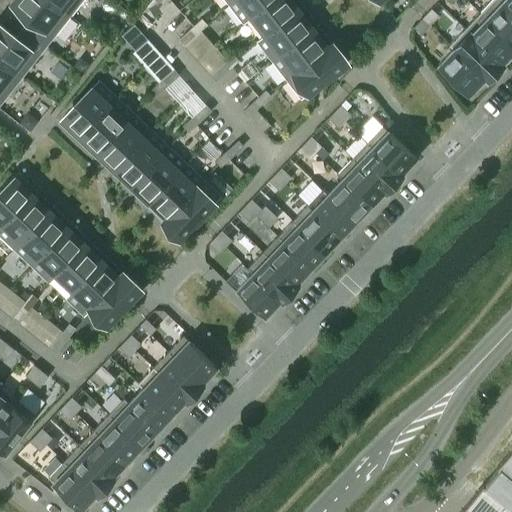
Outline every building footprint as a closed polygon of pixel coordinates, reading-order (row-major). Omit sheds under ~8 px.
[(45,45),(69,15),(50,0),(12,0),(11,2),(31,18),(23,28),(45,45)] [(50,0),(69,15),(80,0),(50,0)] [(243,22),(271,0),(231,0),(228,3),(243,22)] [(257,41),(299,9),(291,0),(271,0),(243,22),(243,23),(251,17),(265,34),(257,40),(257,41)] [(511,13),(498,0),(491,0),(479,12),(511,43),(511,13)] [(511,0),(498,0),(511,13),(511,0)] [(431,8),(422,17),(429,24),(438,15),(431,8)] [(272,60),(313,28),(299,9),(257,41),(272,60)] [(511,51),(511,43),(479,12),(465,28),(502,64),(503,62),(502,61),(511,51)] [(420,33),(429,24),(422,17),(413,27),(420,33)] [(201,19),(190,29),(194,34),(206,24),(201,19)] [(0,58),(21,75),(45,45),(23,28),(16,37),(0,24),(0,58)] [(127,40),(138,30),(134,25),(122,35),(127,40)] [(287,79),(333,44),(332,43),(327,46),(313,28),(272,60),(287,79)] [(502,64),(465,28),(450,44),(487,79),(502,64)] [(183,44),(194,34),(190,29),(179,39),(183,44)] [(347,62),(333,44),(287,79),(301,98),(347,62)] [(487,79),(450,44),(448,45),(452,49),(438,64),(471,96),(487,79)] [(233,55),(222,65),(226,70),(238,60),(233,55)] [(0,102),(21,75),(0,58),(0,102)] [(215,80),(226,70),(222,65),(211,75),(215,80)] [(173,69),(162,79),(167,84),(178,74),(173,69)] [(80,134),(116,97),(98,79),(62,117),(80,134)] [(156,94),(167,84),(162,79),(151,89),(156,94)] [(265,90),(254,100),(259,105),(270,95),(265,90)] [(98,151),(133,113),(116,97),(80,134),(98,151)] [(247,115),(259,105),(254,100),(243,110),(247,115)] [(340,104),(334,111),(344,120),(350,114),(340,104)] [(206,105),(194,115),(199,120),(210,110),(206,105)] [(344,120),(334,111),(328,117),(338,127),(344,120)] [(115,167),(151,130),(133,113),(98,151),(115,167)] [(188,130),(199,120),(194,115),(183,125),(188,130)] [(382,125),(366,142),(401,175),(402,174),(400,172),(415,156),(382,125)] [(132,184),(168,146),(151,130),(115,167),(132,184)] [(310,135),(304,142),(314,152),(321,145),(310,135)] [(238,140),(227,150),(231,155),(242,145),(238,140)] [(314,152),(304,142),(298,149),(308,158),(314,152)] [(401,175),(366,142),(352,157),(386,190),(401,175)] [(150,201),(186,163),(168,146),(132,184),(150,201)] [(220,165),(231,155),(227,150),(215,161),(220,165)] [(386,190),(352,157),(337,173),(369,204),(384,189),(386,191),(386,190)] [(163,221),(203,179),(186,163),(150,201),(166,216),(162,221),(163,221)] [(281,167),(274,173),(285,183),(291,176),(281,167)] [(285,183),(274,173),(268,180),(278,190),(285,183)] [(369,204),(337,173),(336,174),(341,179),(328,193),(322,188),(322,189),(354,220),(369,204)] [(0,227),(32,194),(14,176),(0,191),(0,227)] [(220,196),(203,179),(163,221),(180,238),(220,196)] [(354,220),(322,189),(307,204),(340,235),(354,220)] [(0,235),(14,248),(50,210),(32,194),(0,227),(0,235)] [(251,198),(245,205),(255,214),(261,208),(251,198)] [(340,235),(307,204),(292,220),(325,251),(340,235)] [(255,214),(245,205),(238,211),(249,221),(255,214)] [(31,265),(67,227),(50,210),(14,248),(31,265)] [(325,251),(292,220),(277,236),(310,267),(325,251)] [(48,281),(84,243),(67,227),(31,265),(48,281)] [(221,229),(215,236),(225,246),(231,239),(221,229)] [(219,252),(225,246),(215,236),(209,242),(219,252)] [(310,267),(277,236),(262,251),(297,284),(298,284),(295,282),(310,267)] [(66,298),(102,260),(84,243),(48,281),(49,282),(56,274),(72,290),(65,297),(66,298)] [(297,284),(262,251),(247,267),(282,300),(297,284)] [(83,314),(123,272),(123,271),(118,276),(102,260),(66,298),(83,314)] [(282,300),(247,267),(252,272),(237,288),(264,314),(279,299),(282,301),(282,300)] [(140,288),(123,272),(83,314),(84,315),(90,308),(106,324),(140,288)] [(31,293),(22,305),(27,310),(36,298),(31,293)] [(18,321),(27,310),(22,305),(12,317),(18,321)] [(155,327),(145,318),(139,324),(149,334),(155,327)] [(69,323),(59,335),(65,339),(74,328),(69,323)] [(131,333),(124,340),(134,349),(141,343),(131,333)] [(55,351),(65,339),(59,335),(50,347),(55,351)] [(215,366),(183,335),(167,351),(202,384),(203,383),(201,381),(215,366)] [(134,349),(124,340),(118,346),(128,356),(134,349)] [(14,348),(7,343),(0,351),(0,355),(5,359),(14,348)] [(202,384),(167,351),(152,367),(187,400),(202,384)] [(32,380),(40,369),(33,364),(25,375),(32,380)] [(114,377),(101,364),(95,371),(105,381),(108,384),(114,377)] [(187,400),(152,367),(137,382),(170,413),(184,398),(187,400)] [(39,386),(48,375),(40,369),(32,380),(39,386)] [(105,381),(95,371),(88,378),(99,387),(105,381)] [(170,413),(137,382),(137,383),(142,388),(128,402),(123,397),(123,398),(155,429),(170,413)] [(0,420),(17,400),(0,386),(0,420)] [(81,406),(71,396),(65,402),(75,412),(81,406)] [(155,429),(123,398),(108,413),(140,445),(155,429)] [(34,414),(17,400),(0,420),(0,447),(4,451),(34,414)] [(75,412),(65,402),(59,409),(69,419),(75,412)] [(140,445),(108,413),(93,429),(126,460),(140,445)] [(51,437),(41,427),(35,434),(45,443),(51,437)] [(126,460),(93,429),(78,445),(113,478),(113,477),(111,475),(126,460)] [(45,443),(35,434),(29,440),(39,450),(45,443)] [(113,478),(78,445),(63,460),(98,494),(113,478)] [(511,446),(482,482),(511,507),(511,446)] [(98,494),(63,460),(48,477),(80,508),(95,492),(97,494),(98,494)] [(511,511),(511,507),(482,482),(457,511),(511,511)]
